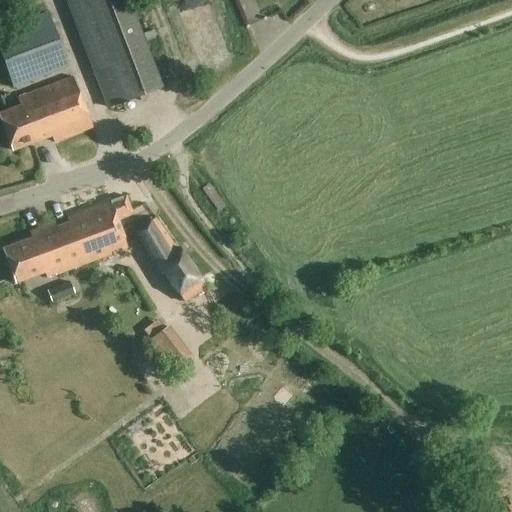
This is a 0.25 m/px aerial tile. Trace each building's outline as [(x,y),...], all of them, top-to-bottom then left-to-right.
[(65,0),(107,107),(161,86),(127,0),(65,0)] [(48,10),(0,28),(0,53),(14,90),(70,67),(48,10)] [(145,40),(155,36),(153,30),(143,34),(145,40)] [(53,142),(92,127),(72,77),(17,98),(20,105),(0,113),(0,119),(12,151),(51,136),(53,142)] [(117,218),(132,213),(125,196),(66,218),(69,224),(56,228),(54,222),(29,232),(31,238),(3,248),(16,283),(44,272),(46,278),(127,248),(117,218)] [(176,245),(156,215),(132,229),(176,297),(179,295),(183,303),(207,286),(179,244),(176,245)] [(70,283),(47,293),(51,303),(75,294),(70,283)] [(170,321),(152,335),(174,365),(193,351),(170,321)]
